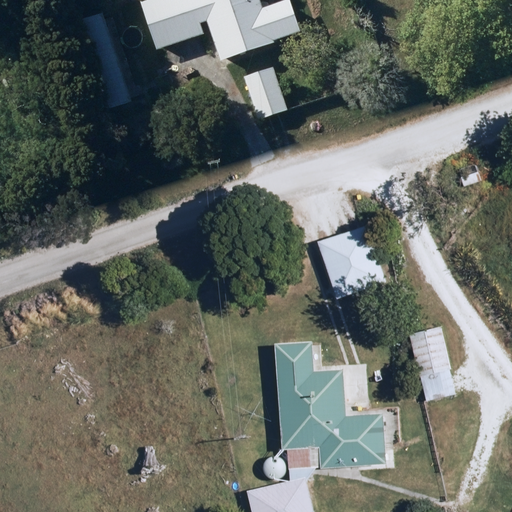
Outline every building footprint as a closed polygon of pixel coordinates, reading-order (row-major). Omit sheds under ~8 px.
[(147,0),(140,2),(155,52),(206,37),(203,28),(210,26),(221,62),(304,37),(293,2),(276,7),(273,0),(147,0)] [(106,16),(81,23),(107,110),(131,103),(106,16)] [(278,69),(245,79),(259,121),(291,111),(278,69)] [(375,224),(320,242),(339,298),(394,280),(375,224)] [(448,325),(413,332),(425,399),(461,393),(448,325)] [(315,349),(278,351),(283,446),(291,446),(292,468),(383,463),(381,412),(347,414),(344,363),(316,364),(315,349)] [(313,511),(306,477),(249,489),(253,511),(313,511)]
